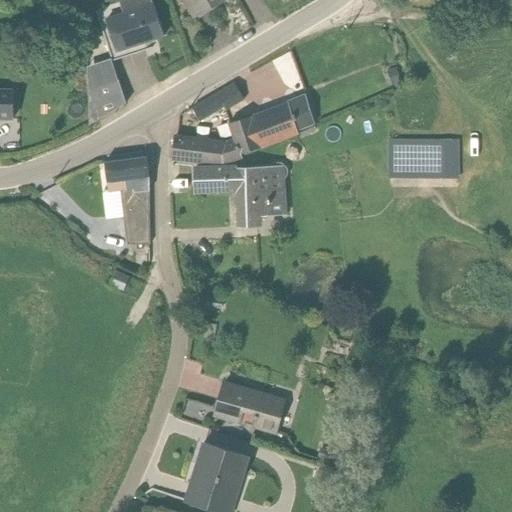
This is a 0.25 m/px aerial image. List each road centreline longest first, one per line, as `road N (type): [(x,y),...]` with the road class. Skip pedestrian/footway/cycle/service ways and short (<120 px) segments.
road 1 (residential): [(110,511),(159,367),(138,135)]
road 2 (residential): [(138,135),(348,0)]
road 3 (track): [(327,19),(400,37),(511,34)]
road 4 (residential): [(0,199),(138,135)]
